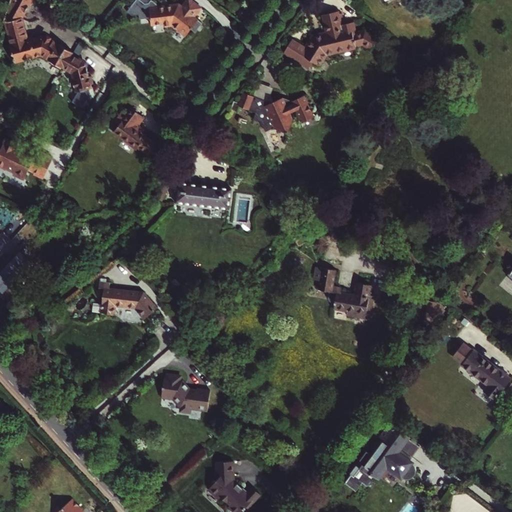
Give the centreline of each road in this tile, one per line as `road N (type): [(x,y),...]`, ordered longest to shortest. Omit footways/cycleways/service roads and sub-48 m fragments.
road 1 (primary): [(0,362),(135,511)]
road 2 (residential): [(285,0),(195,111)]
